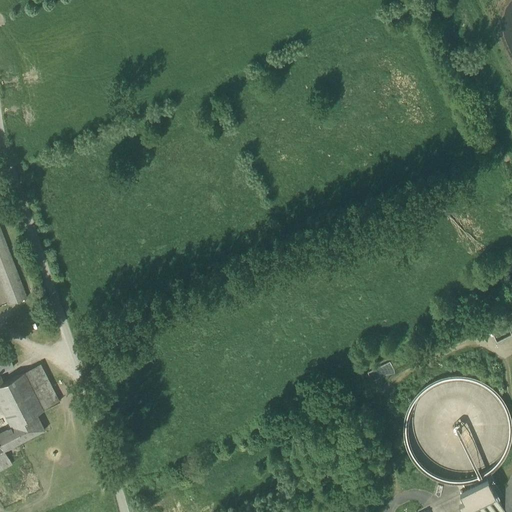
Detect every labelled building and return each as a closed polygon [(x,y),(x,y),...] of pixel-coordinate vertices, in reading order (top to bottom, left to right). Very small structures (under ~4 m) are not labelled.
[(0,281),(9,304),(27,297),(0,226),(0,281)] [(511,311),(487,324),(496,342),(511,334),(511,311)] [(0,343),(0,371),(14,366),(4,342),(0,343)] [(40,363),(24,371),(44,410),(60,401),(40,363)] [(0,405),(9,427),(37,413),(44,410),(24,371),(4,382),(0,383),(0,405)] [(474,480),(502,458),(510,422),(497,393),(475,377),(437,377),(410,399),(402,425),(406,451),(425,473),(447,482),(474,480)] [(9,427),(0,431),(0,441),(5,450),(45,429),(37,413),(9,427)] [(0,441),(0,469),(12,462),(5,450),(0,441)] [(487,477),(459,491),(460,492),(463,499),(458,501),(463,510),(468,507),(495,493),(488,478),(487,477)] [(504,511),(495,494),(469,507),(471,511),(504,511)]
